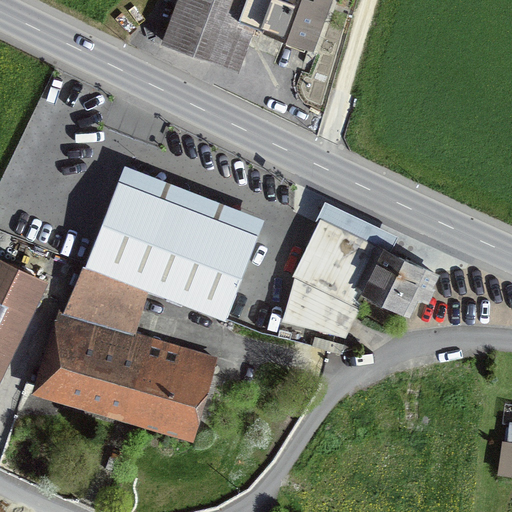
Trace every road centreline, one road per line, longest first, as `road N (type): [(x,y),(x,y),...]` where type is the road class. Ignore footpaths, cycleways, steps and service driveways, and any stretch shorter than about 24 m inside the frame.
road 1 (primary): [(0,12),(511,254)]
road 2 (residential): [(231,511),(256,498),(351,376),(405,344),(511,340)]
